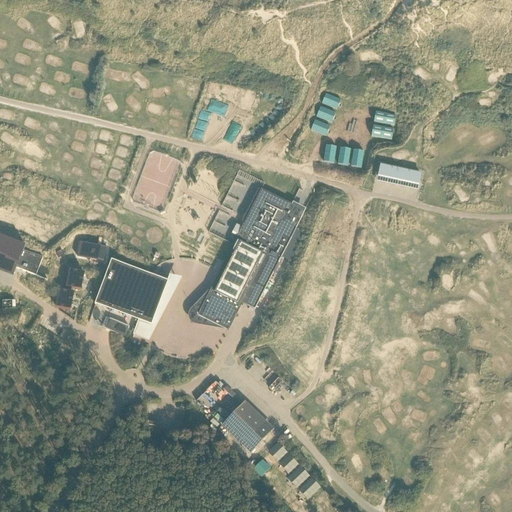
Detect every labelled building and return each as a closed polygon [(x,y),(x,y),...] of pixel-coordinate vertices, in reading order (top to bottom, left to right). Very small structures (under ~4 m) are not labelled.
[(322,103),(337,109),(341,99),(326,93),(322,103)] [(315,120),(331,126),(337,110),(321,104),(315,120)] [(374,122),(394,125),(396,115),(376,111),(374,122)] [(315,121),(311,130),(326,136),(330,127),(315,121)] [(392,139),(394,129),(374,125),(372,136),(392,139)] [(326,146),(324,162),(334,163),(337,147),(326,146)] [(338,164),(349,165),(350,149),(340,148),(338,164)] [(362,167),(363,151),(353,150),(351,167),(362,167)] [(380,165),(377,177),(418,186),(420,174),(380,165)] [(189,315),(189,317),(189,318),(189,319),(190,320),(191,321),(192,322),(193,323),(194,323),(195,324),(196,324),(198,324),(199,323),(200,323),(201,322),(202,321),(203,320),(203,319),(227,331),(239,309),(240,306),(241,307),(243,304),(254,310),(295,228),(296,226),(283,220),(291,205),(260,190),(246,219),(243,224),(224,262),(218,274),(200,309),(199,309),(198,308),(196,308),(195,308),(194,309),(193,309),(192,310),(191,311),(190,312),(189,313),(189,314),(189,315)] [(0,269),(13,275),(15,269),(27,273),(46,280),(35,275),(42,258),(22,250),(24,247),(0,239),(0,269)] [(80,242),(77,256),(104,262),(107,248),(80,242)] [(60,250),(55,252),(58,259),(63,256),(60,250)] [(111,261),(111,260),(93,306),(95,306),(137,322),(152,328),(171,278),(170,278),(168,283),(149,276),(148,276),(111,262),(111,261)] [(67,287),(67,288),(80,290),(79,290),(83,274),(83,273),(70,270),(70,271),(71,271),(67,287)] [(56,307),(56,308),(69,310),(72,294),(73,294),(73,293),(60,290),(60,291),(57,307),(56,307)] [(262,310),(259,317),(270,322),(274,316),(262,310)] [(128,327),(109,320),(106,330),(124,337),(127,331),(128,327)] [(132,335),(130,342),(140,347),(143,343),(146,344),(152,328),(137,322),(132,335)] [(233,398),(235,395),(227,387),(224,390),(233,398)] [(243,404),(222,425),(251,453),(269,435),(261,427),(264,425),(243,404)] [(262,478),(281,458),(272,450),(254,470),(262,478)]
